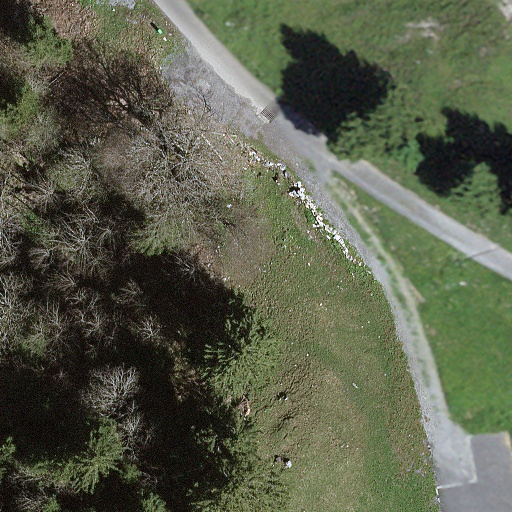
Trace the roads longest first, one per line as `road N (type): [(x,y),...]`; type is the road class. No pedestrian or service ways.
road 1 (track): [(165,0),(270,117),(511,270)]
road 2 (track): [(440,442),(424,349),(395,271),(297,134)]
